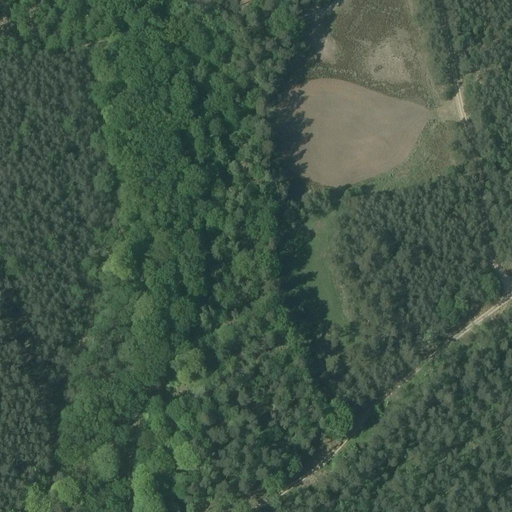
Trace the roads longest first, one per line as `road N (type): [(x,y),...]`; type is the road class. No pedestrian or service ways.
road 1 (track): [(252,511),(325,460),(424,361),(511,300)]
road 2 (track): [(511,300),(485,237),(480,182),(436,0)]
road 3 (track): [(333,0),(291,16),(201,0)]
